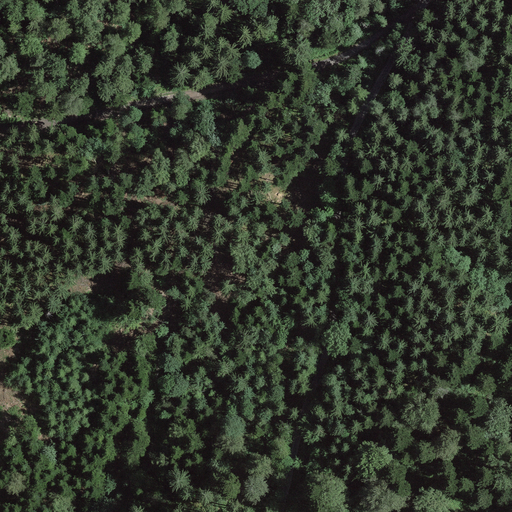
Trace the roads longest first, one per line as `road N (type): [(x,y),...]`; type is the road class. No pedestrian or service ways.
road 1 (track): [(286,511),(337,313),(346,170),(383,64),(423,2)]
road 2 (track): [(423,2),(315,68),(0,131)]
